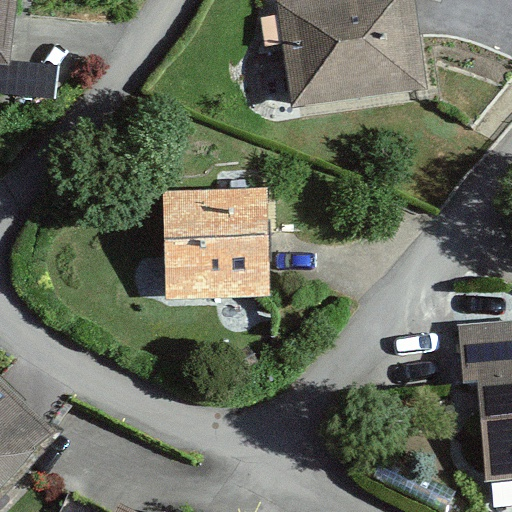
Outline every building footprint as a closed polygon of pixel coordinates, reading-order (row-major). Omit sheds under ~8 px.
[(0,0),(0,61),(19,63),(22,0),(0,0)] [(274,0),(290,106),(427,87),(414,0),(274,0)] [(265,192),(165,194),(167,299),(267,297),(265,192)] [(511,321),(460,326),(465,385),(479,384),(487,481),(511,478),(511,321)] [(0,380),(0,495),(57,431),(0,380)]
